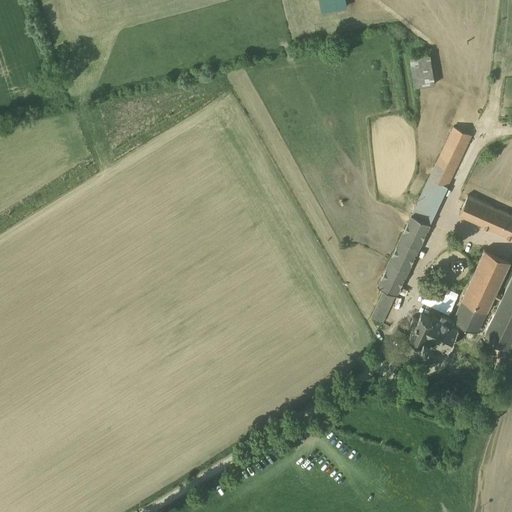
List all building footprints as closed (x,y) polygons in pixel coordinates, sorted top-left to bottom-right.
[(419,20),(403,23),(411,70),(427,67),(419,20)] [(453,125),(428,177),(447,186),(472,134),(453,125)] [(447,186),(428,177),(410,213),(429,223),(447,186)] [(511,214),(470,196),(462,215),(511,238),(511,214)] [(410,213),(375,283),(395,293),(429,223),(410,213)] [(508,261),(481,248),(447,318),(474,331),(508,261)] [(511,268),(480,334),(507,347),(511,336),(511,268)] [(433,318),(425,315),(423,319),(412,314),(409,320),(398,315),(394,324),(405,329),(400,339),(423,350),(426,344),(442,352),(454,326),(446,322),(447,318),(436,312),(433,318)]
